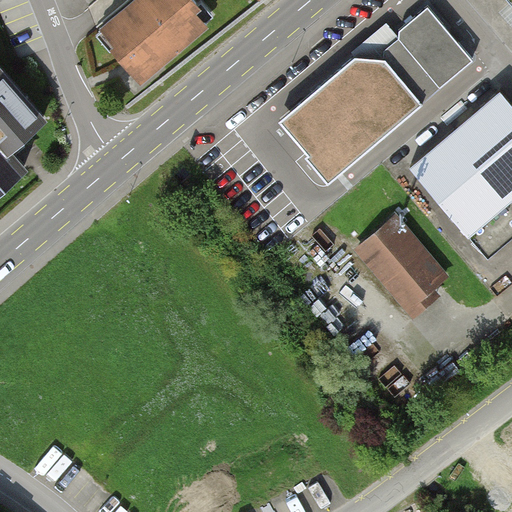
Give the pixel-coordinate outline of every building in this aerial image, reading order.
[(118,43),(115,46),(142,78),(211,19),(195,0),(136,0),(105,27),(118,43)] [(358,52),(282,114),(295,129),(305,140),(314,149),(324,160),(333,172),(357,153),(377,137),(391,126),(396,122),(401,118),(475,60),(429,6),(399,30),(399,38),(386,47),(386,56),(358,52)] [(0,191),(25,169),(9,150),(17,143),(44,119),(24,97),(17,103),(5,91),(13,84),(0,68),(0,191)] [(511,99),(503,89),(408,169),(471,243),(511,208),(511,99)] [(400,210),(355,246),(414,319),(444,295),(437,287),(453,274),(400,210)]
